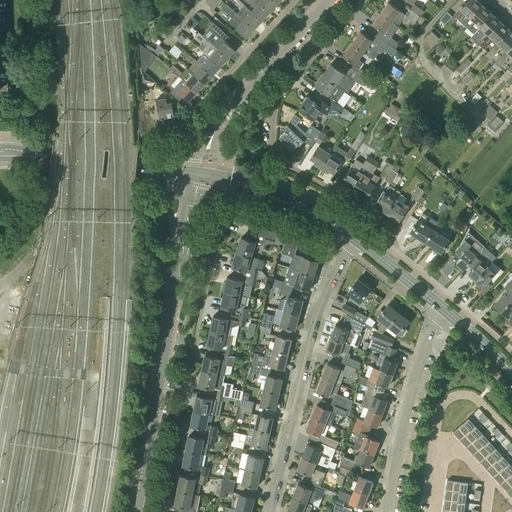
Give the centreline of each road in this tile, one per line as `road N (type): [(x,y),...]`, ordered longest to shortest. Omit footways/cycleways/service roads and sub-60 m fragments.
road 1 (residential): [(395,269),(388,234),(278,160),(271,133),(283,91),(364,0)]
road 2 (tertiary): [(138,511),(200,173)]
road 3 (residential): [(270,511),(313,329),(354,238)]
road 4 (residential): [(391,511),(407,411),(442,308)]
road 5 (residential): [(333,0),(211,135)]
road 6 (secondary): [(168,168),(0,153)]
road 7 (secondary): [(354,238),(262,189),(200,173)]
road 8 (residential): [(192,113),(297,0)]
